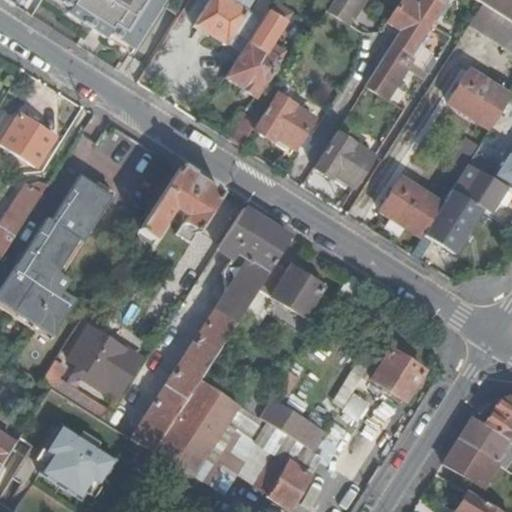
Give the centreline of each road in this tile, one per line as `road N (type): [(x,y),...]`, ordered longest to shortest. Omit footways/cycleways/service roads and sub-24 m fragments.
road 1 (residential): [(494,337),(0,26)]
road 2 (residential): [(383,511),(494,337)]
